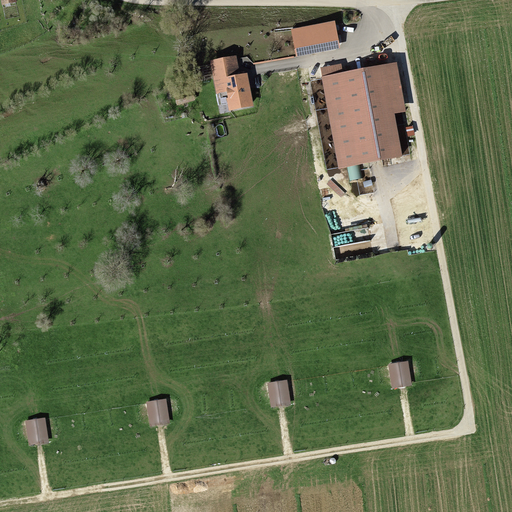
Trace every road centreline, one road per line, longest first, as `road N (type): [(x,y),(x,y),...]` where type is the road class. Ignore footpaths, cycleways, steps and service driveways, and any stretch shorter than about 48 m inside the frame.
road 1 (track): [(393,2),(469,405),(465,424),(0,503)]
road 2 (track): [(168,0),(406,2)]
